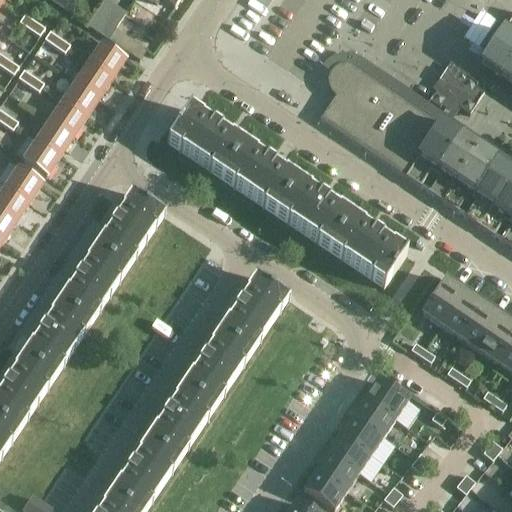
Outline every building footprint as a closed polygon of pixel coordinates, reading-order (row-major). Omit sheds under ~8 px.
[(8,0),(0,0),(0,9),(2,10),(8,0)] [(144,0),(157,8),(160,4),(173,12),(181,0),(144,0)] [(108,43),(115,33),(126,16),(105,2),(87,29),(108,43)] [(29,35),(35,26),(24,19),(19,28),(29,35)] [(498,42),(480,69),(499,82),(511,62),(511,21),(502,37),(498,42)] [(39,42),(45,33),(35,26),(29,35),(39,42)] [(57,27),(51,37),(55,40),(62,30),(57,27)] [(115,33),(108,43),(140,65),(147,54),(115,33)] [(50,36),(44,45),(54,52),(60,43),(55,40),(51,37),(50,36)] [(60,43),(54,52),(64,59),(70,50),(60,43)] [(125,64),(100,48),(87,68),(111,84),(125,64)] [(0,72),(3,74),(9,65),(0,59),(0,72)] [(511,62),(499,82),(511,90),(511,62)] [(13,81),(19,72),(9,65),(3,74),(13,81)] [(74,87),(98,104),(111,84),(87,68),(74,87)] [(335,101),(319,124),(404,182),(419,192),(432,173),(416,163),(440,128),(421,116),(358,73),(353,70),(347,68),(342,68),(339,69),(334,71),(332,73),(330,76),(328,80),(327,83),(327,88),(328,92),(329,95),(332,99),(335,101)] [(468,118),(475,109),(467,103),(477,87),(450,69),(435,92),(437,93),(429,105),(439,112),(445,103),(468,118)] [(23,75),(18,84),(28,91),(34,82),(23,75)] [(34,82),(28,91),(38,98),(44,89),(34,82)] [(16,87),(8,100),(17,105),(25,93),(16,87)] [(61,106),(85,123),(98,104),(74,87),(61,106)] [(48,126),(73,142),(85,123),(61,106),(48,126)] [(184,121),(166,148),(383,293),(406,259),(405,258),(401,263),(390,256),(393,251),(392,251),(391,252),(381,245),(382,244),(373,238),(372,239),(362,233),(363,232),(362,231),(359,236),(336,220),(339,215),(338,215),(337,216),(327,209),(328,208),(319,202),(318,203),(309,196),(309,195),(306,199),(282,184),(285,179),(284,178),(284,179),(274,173),(274,172),(265,166),(265,167),(255,160),(255,159),(252,163),(228,148),(231,143),(230,142),(230,143),(220,137),(221,136),(212,130),(211,131),(201,124),(202,123),(201,123),(198,127),(186,120),(190,114),(189,114),(186,119),(185,120),(184,121)] [(8,121),(2,130),(12,137),(18,128),(8,121)] [(35,145),(60,162),(73,142),(48,126),(35,145)] [(435,176),(459,141),(440,128),(416,163),(432,173),(435,176)] [(459,141),(435,176),(439,178),(427,197),(441,206),(477,153),(459,141)] [(21,165),(46,182),(60,162),(35,145),(21,165)] [(495,165),(477,153),(441,206),(459,218),(495,165)] [(511,180),(511,176),(495,165),(459,218),(478,231),(511,180)] [(42,188),(17,172),(4,192),(28,208),(42,188)] [(511,218),(511,180),(478,231),(496,243),(511,218)] [(0,196),(0,217),(16,228),(28,208),(4,192),(0,196)] [(0,466),(165,221),(130,197),(129,199),(135,202),(127,214),(123,211),(122,212),(123,212),(117,222),(116,221),(109,230),(111,231),(104,241),(103,240),(103,241),(107,244),(91,268),(87,265),(86,265),(87,266),(81,276),(79,275),(73,284),(75,285),(68,295),(67,294),(66,295),(71,298),(55,321),(51,318),(50,319),(51,320),(44,330),(43,329),(37,338),(38,339),(32,348),(31,348),(30,349),(35,352),(19,375),(14,372),(14,373),(15,374),(8,383),(7,383),(1,392),(2,393),(0,395),(0,466)] [(0,245),(3,247),(16,228),(0,217),(0,245)] [(511,218),(496,243),(511,253),(511,218)] [(149,511),(289,304),(254,281),(254,282),(259,286),(251,297),(247,294),(246,295),(247,295),(241,305),(240,305),(234,314),(235,314),(228,324),(227,324),(231,327),(215,351),(211,348),(210,349),(211,349),(205,359),(204,358),(198,367),(199,368),(192,378),(191,377),(191,378),(195,381),(179,405),(175,402),(174,402),(175,403),(169,413),(168,412),(161,421),(163,422),(156,432),(155,431),(154,432),(159,435),(143,458),(139,455),(138,456),(139,457),(132,467),(131,466),(129,470),(125,475),(126,476),(120,486),(119,485),(118,486),(123,489),(107,511),(106,511),(102,509),(102,510),(103,511),(102,511),(149,511)] [(439,331),(462,297),(444,285),(421,319),(439,331)] [(458,343),(481,309),(462,297),(439,331),(458,343)] [(476,355),(499,321),(481,309),(458,343),(476,355)] [(494,368),(511,340),(511,330),(499,321),(476,355),(494,368)] [(511,379),(511,340),(494,368),(511,379)] [(424,355),(415,348),(410,355),(420,361),(424,355)] [(434,361),(424,355),(420,361),(430,368),(434,361)] [(456,386),(460,379),(450,372),(446,379),(456,386)] [(470,385),(460,379),(456,386),(465,392),(470,385)] [(407,406),(376,386),(364,404),(395,425),(407,406)] [(492,410),(496,403),(486,396),(482,403),(492,410)] [(506,409),(496,403),(492,410),(502,416),(506,409)] [(395,425),(364,404),(352,422),(383,443),(395,425)] [(445,425),(435,418),(431,424),(441,431),(445,425)] [(370,461),(383,443),(352,422),(339,440),(370,461)] [(358,479),(370,461),(339,440),(327,458),(358,479)] [(501,454),(492,446),(487,452),(497,460),(501,454)] [(497,460),(487,452),(482,458),(492,466),(497,460)] [(358,479),(327,458),(315,476),(346,497),(358,479)] [(429,466),(419,459),(415,465),(424,472),(429,466)] [(419,478),(424,472),(415,465),(410,471),(419,478)] [(328,511),(335,511),(346,497),(315,476),(303,495),(328,511)] [(474,487),(465,480),(460,486),(470,494),(474,487)] [(470,494),(460,486),(455,492),(465,500),(470,494)] [(402,500),(392,493),(388,499),(397,506),(402,500)] [(392,511),(397,506),(388,499),(383,505),(392,511)] [(46,511),(30,501),(23,511),(46,511)]
